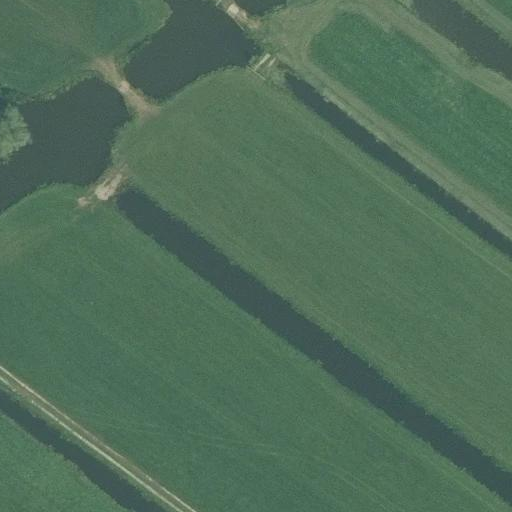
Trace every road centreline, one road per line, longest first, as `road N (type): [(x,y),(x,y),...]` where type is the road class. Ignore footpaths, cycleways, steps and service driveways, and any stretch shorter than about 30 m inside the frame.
road 1 (track): [(0,257),(97,199),(339,0)]
road 2 (track): [(191,511),(0,372)]
